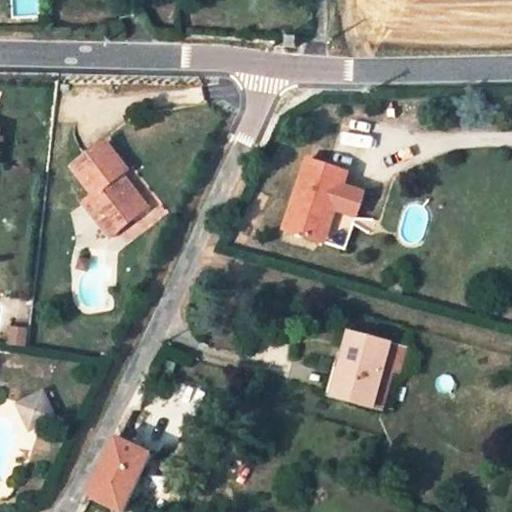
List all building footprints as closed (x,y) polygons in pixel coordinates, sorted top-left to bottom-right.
[(296,38),(287,37),(287,48),(296,49),(296,38)] [(117,230),(146,207),(134,193),(128,198),(120,189),(127,183),(120,174),(126,170),(104,142),(72,167),(93,194),(82,203),(97,221),(105,214),(117,230)] [(347,167),(305,154),(283,223),(318,234),(344,243),(363,186),(343,179),(347,167)] [(120,189),(128,198),(134,193),(127,183),(120,189)] [(117,230),(105,214),(97,221),(109,236),(117,230)] [(16,330),(13,345),(28,347),(30,333),(16,330)] [(350,332),(341,363),(347,365),(338,397),(372,407),(390,343),(350,332)] [(347,365),(341,363),(334,361),(325,393),(338,397),(347,365)] [(116,439),(90,495),(121,511),(149,455),(116,439)]
